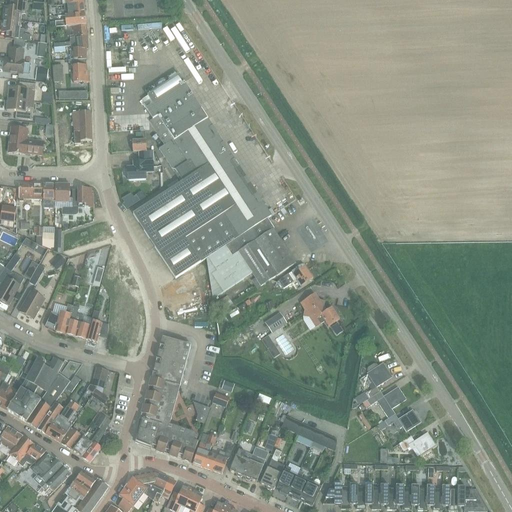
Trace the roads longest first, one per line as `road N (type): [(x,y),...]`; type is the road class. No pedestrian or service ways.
road 1 (secondary): [(511,510),(184,0)]
road 2 (residential): [(143,372),(156,323),(153,298),(103,174)]
road 3 (residential): [(103,174),(91,0)]
road 4 (residential): [(270,511),(178,471),(123,463)]
road 5 (residential): [(143,372),(55,348),(0,322)]
road 6 (residential): [(120,478),(85,468),(0,419)]
